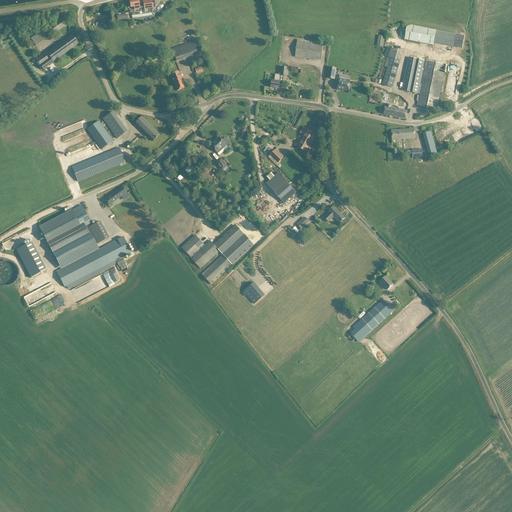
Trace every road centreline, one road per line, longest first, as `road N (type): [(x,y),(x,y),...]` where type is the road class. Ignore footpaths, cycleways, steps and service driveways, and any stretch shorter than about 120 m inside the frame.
road 1 (unclassified): [(511,441),(452,326),(332,188),(325,110)]
road 2 (unclassified): [(214,101),(171,116),(115,102),(79,19),(84,5),(99,0)]
road 3 (unclassified): [(325,110),(407,124),(438,120),(511,81)]
road 4 (unclassified): [(67,202),(154,161),(214,101)]
